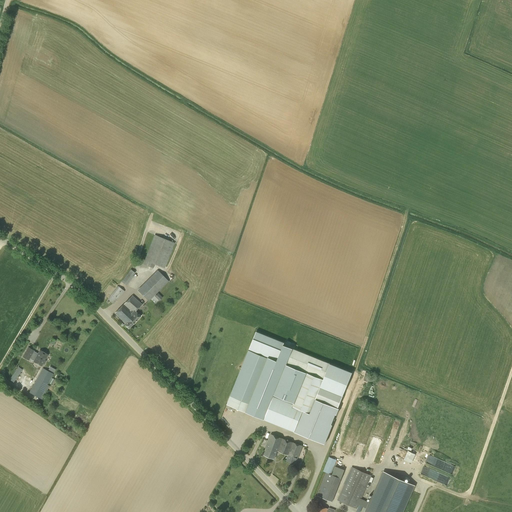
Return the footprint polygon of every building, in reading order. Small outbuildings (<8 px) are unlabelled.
[(164,268),(175,243),(170,241),(154,235),(143,264),(153,268),(154,264),(164,268)] [(126,285),(134,276),(133,275),(135,273),(131,269),(121,281),(126,285)] [(148,301),(169,281),(157,270),(137,290),(148,301)] [(117,301),(125,291),(118,286),(107,299),(114,304),(116,300),(117,301)] [(124,304),(138,319),(141,316),(135,311),(142,304),(132,295),(124,304)] [(128,328),(138,319),(124,304),(115,313),(126,324),(125,325),(128,328)] [(267,356),(277,360),(283,345),(284,342),(256,331),(249,349),(267,356)] [(248,350),(227,404),(245,412),(262,419),(263,416),(264,414),(266,415),(272,398),(273,396),(274,395),(277,387),(284,371),(286,364),(288,360),(288,359),(292,349),(283,345),(277,360),(267,356),(266,357),(248,350)] [(38,354),(33,351),(34,350),(28,347),(23,356),(29,360),(30,358),(34,360),(34,361),(41,366),(43,363),(44,364),(46,360),(45,360),(48,354),(40,350),(38,354)] [(352,373),(292,349),(288,359),(288,360),(286,364),(284,371),(277,387),(274,395),(273,396),(272,398),(266,415),(264,414),(263,416),(262,419),(325,444),(332,425),(331,424),(335,414),(337,415),(339,408),(338,408),(352,373)] [(13,382),(18,375),(22,369),(18,367),(14,372),(10,379),(13,382)] [(40,398),(53,374),(43,368),(29,392),(40,398)] [(277,450),(281,438),(271,434),(265,447),(266,448),(264,455),(274,459),(277,450)] [(289,455),(293,443),(281,438),(277,450),(289,455)] [(293,443),(289,455),(286,461),(295,464),(297,458),(298,458),(302,446),(293,443)] [(409,450),(405,459),(413,462),(417,453),(409,450)] [(403,511),(415,485),(383,471),(369,502),(361,499),(371,476),(352,467),(337,500),(357,509),(359,504),(366,508),(364,511),(403,511)] [(332,502),(341,478),(326,472),(317,496),(332,502)]
